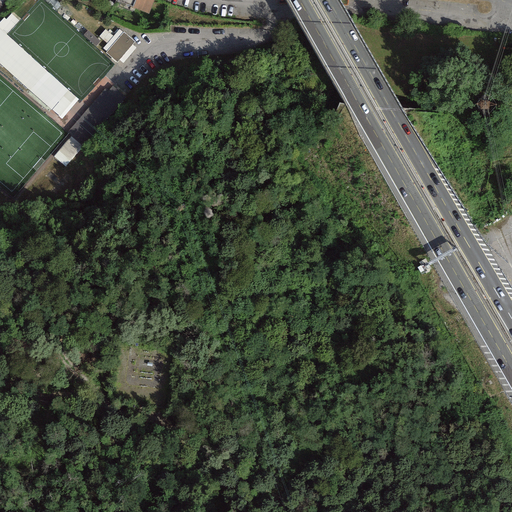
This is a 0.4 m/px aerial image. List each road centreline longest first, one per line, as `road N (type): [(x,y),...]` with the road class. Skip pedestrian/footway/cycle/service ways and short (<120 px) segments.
road 1 (motorway): [(511,321),(323,0)]
road 2 (unknown): [(268,15),(250,47),(162,53),(130,69)]
